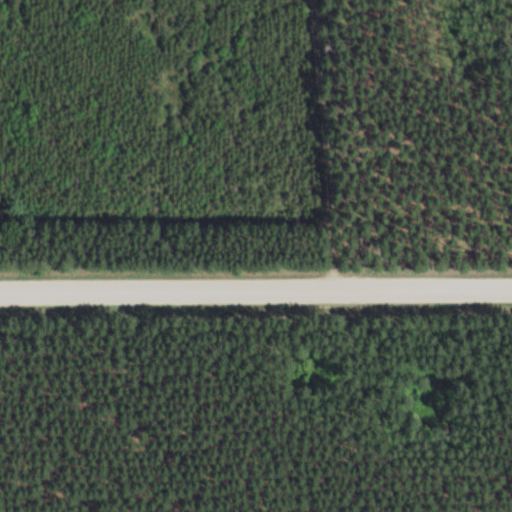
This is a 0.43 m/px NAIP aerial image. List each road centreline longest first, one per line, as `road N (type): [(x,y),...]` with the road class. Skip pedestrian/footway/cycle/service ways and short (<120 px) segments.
road 1 (residential): [(511,287),(0,290)]
road 2 (track): [(343,287),(321,230),(306,0)]
